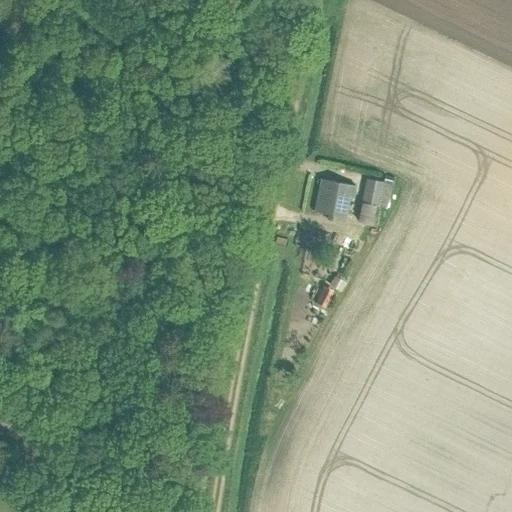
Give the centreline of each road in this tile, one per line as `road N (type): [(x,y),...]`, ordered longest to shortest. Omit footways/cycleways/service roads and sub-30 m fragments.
road 1 (track): [(217,511),(319,0)]
road 2 (unclassified): [(86,511),(0,415)]
